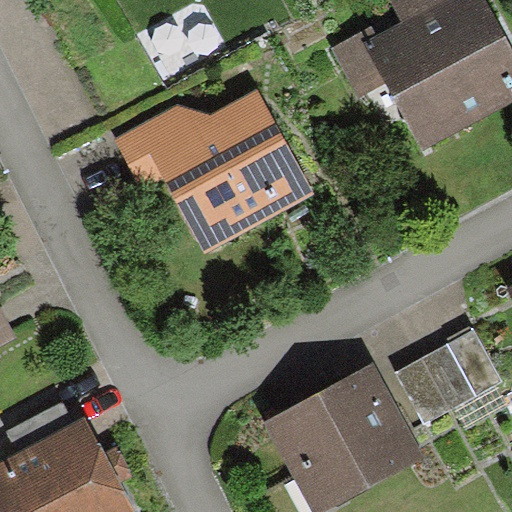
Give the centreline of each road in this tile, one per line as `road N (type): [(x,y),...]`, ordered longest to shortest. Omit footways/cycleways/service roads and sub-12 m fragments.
road 1 (residential): [(511,271),(158,444)]
road 2 (residential): [(158,444),(47,246),(0,130)]
